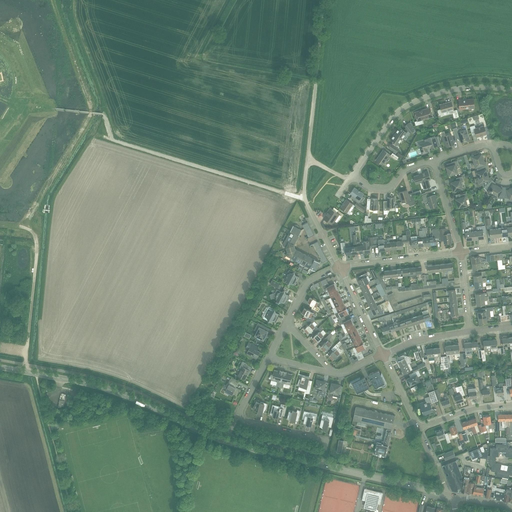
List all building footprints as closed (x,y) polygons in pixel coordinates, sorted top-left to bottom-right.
[(459,100),(460,110),(474,108),(473,99),(468,99),(468,100),(466,100),(459,100)] [(454,110),(451,102),(440,105),(441,110),(438,111),(440,118),(445,116),(444,112),(454,110)] [(418,121),(433,117),(430,108),(426,109),(426,110),(423,111),(423,110),(415,113),(418,121)] [(399,127),(395,134),(402,139),(407,133),(408,131),(410,134),(414,131),(408,124),(405,126),(406,128),(404,130),(399,127)] [(487,134),(484,126),(476,129),(475,125),(470,127),(472,135),(476,134),(477,137),(487,134)] [(457,128),(453,129),(455,137),(459,135),(461,142),(469,140),(466,130),(462,131),(461,128),(457,129),(457,128)] [(398,145),(402,139),(395,134),(390,140),(394,143),(392,145),(391,144),(389,148),(396,153),(399,149),(396,147),(398,145)] [(446,147),(454,144),(451,134),(442,137),(444,143),(445,143),(446,147)] [(431,148),(437,146),(437,145),(440,145),(438,137),(435,138),(435,137),(428,139),(429,142),(425,143),(419,144),(422,154),(428,152),(427,149),(431,148)] [(383,165),(390,155),(383,150),(376,160),(383,165)] [(472,157),(474,162),(484,159),(483,156),(482,156),(481,154),(479,155),(478,153),(474,154),(475,156),(472,157)] [(485,162),(484,159),(474,162),(476,167),(477,170),(487,166),(486,164),(486,162),(485,162)] [(457,161),(451,163),(452,166),(447,167),(448,171),(447,171),(449,176),(453,175),(453,174),(457,173),(456,167),(459,166),(457,161)] [(489,171),(487,166),(477,170),(478,172),(477,173),(478,178),(488,175),(487,172),(489,171)] [(419,175),(414,177),(416,184),(424,182),(426,188),(430,186),(428,180),(430,180),(428,171),(419,174),(419,175)] [(489,177),(488,175),(478,178),(480,182),(484,188),(493,180),(491,179),(491,177),(489,177)] [(462,177),(456,178),(457,181),(451,183),(452,186),(454,192),(458,190),(457,190),(462,189),(460,183),(464,182),(462,177)] [(493,195),(498,186),(495,184),(496,183),(494,182),(493,180),(484,188),(488,192),(493,195)] [(504,198),(505,187),(503,187),(501,186),(500,187),(498,186),(493,195),(497,197),(504,198)] [(352,195),(351,196),(350,198),(356,202),(359,203),(361,200),(360,200),(363,194),(354,188),(350,193),(352,195)] [(409,197),(408,194),(407,190),(399,193),(399,194),(398,195),(399,197),(400,197),(402,203),(405,202),(405,203),(407,204),(408,204),(409,204),(410,206),(416,204),(412,193),(413,195),(409,197)] [(436,199),(435,196),(435,195),(429,197),(428,193),(422,196),(424,202),(428,201),(430,208),(437,206),(435,199),(436,199)] [(469,198),(468,196),(467,193),(461,195),(462,198),(456,199),(457,203),(459,208),(463,207),(462,206),(467,205),(465,199),(469,198)] [(395,207),(395,198),(388,198),(388,201),(387,201),(386,203),(384,203),(384,201),(384,211),(384,215),(386,215),(386,210),(390,210),(390,207),(395,207)] [(341,210),(342,210),(343,210),(347,213),(353,204),(346,199),(340,208),(342,209),(341,210)] [(371,201),(367,201),(367,209),(373,210),(373,212),(374,213),(377,213),(377,212),(378,210),(379,206),(378,206),(378,199),(373,199),(371,199),(371,201)] [(354,205),(360,210),(363,206),(359,203),(356,202),(354,205)] [(330,209),(323,218),(332,225),(335,221),(336,222),(341,216),(339,215),(337,213),(333,210),(330,209)] [(300,233),(301,230),(299,229),(299,228),(299,227),(299,226),(298,226),(298,225),(297,225),(296,225),(295,225),(294,226),(293,226),(290,231),(299,235),(300,234),(299,234),(299,233),(300,233)] [(484,239),(484,236),(486,235),(485,226),(476,227),(477,231),(478,239),(484,239)] [(430,245),(429,238),(426,238),(425,228),(422,228),(422,231),(424,246),(430,245)] [(433,238),(429,238),(430,245),(436,244),(436,241),(440,240),(440,235),(439,228),(432,229),(432,234),(433,238)] [(447,234),(446,229),(439,230),(441,240),(444,240),(444,243),(448,243),(448,244),(450,243),(451,243),(452,242),(451,234),(447,234)] [(298,236),(299,235),(290,231),(288,235),(296,240),(298,237),(297,237),(298,236)] [(295,243),(296,240),(288,235),(285,240),(294,245),(294,243),(294,242),(295,243)] [(403,243),(407,243),(406,235),(402,236),(402,237),(399,238),(400,242),(396,242),(397,249),(403,248),(403,243)] [(418,246),(416,236),(411,237),(411,235),(406,235),(407,243),(411,242),(412,247),(415,247),(417,247),(417,246),(418,246)] [(363,246),(364,253),(370,252),(370,247),(374,246),(374,244),(373,238),(368,238),(369,241),(363,242),(363,246)] [(294,245),(285,240),(283,245),(286,247),(287,249),(294,247),(294,245)] [(352,254),(351,247),(346,248),(345,242),(340,243),(342,253),(342,252),(346,252),(346,255),(352,254)] [(291,258),(295,249),(294,247),(287,249),(288,252),(286,255),(291,258)] [(296,260),(300,252),(297,250),(297,251),(296,250),(295,249),(291,258),(296,260)] [(300,263),(305,254),(304,254),(303,254),(302,254),(303,253),(300,252),(296,260),(300,263)] [(305,265),(310,257),(307,255),(307,256),(306,255),(305,254),(300,263),(305,265)] [(480,258),(480,256),(471,257),(472,263),(484,262),(486,262),(491,261),(490,255),(486,256),(486,259),(481,258),(480,258)] [(310,268),(314,259),(313,259),(312,259),(312,258),(310,257),(305,265),(310,268)] [(318,265),(319,262),(316,260),(316,261),(315,261),(316,260),(314,259),(310,268),(315,270),(315,269),(316,270),(317,270),(317,269),(318,269),(319,268),(319,267),(319,266),(318,265)] [(505,269),(505,265),(503,265),(502,260),(500,260),(497,260),(498,270),(505,269)] [(294,272),(289,270),(284,279),(287,281),(288,284),(291,283),(295,285),(297,283),(296,282),(296,281),(297,282),(299,278),(295,276),(294,272)] [(360,286),(366,283),(369,282),(366,277),(364,278),(363,278),(360,279),(358,281),(360,286)] [(328,283),(323,286),(322,286),(326,294),(329,293),(336,289),(337,289),(334,284),(329,286),(328,283)] [(369,289),(366,283),(360,286),(363,292),(369,289)] [(284,291),(281,292),(277,289),(274,294),(269,295),(270,299),(274,298),(277,299),(278,303),(281,302),(285,304),(287,301),(286,301),(287,300),(289,296),(285,294),(284,291)] [(338,293),(336,289),(329,293),(331,297),(339,293),(339,292),(338,293)] [(372,295),(369,289),(363,292),(366,298),(372,295)] [(488,299),(488,296),(488,293),(495,292),(495,289),(492,289),(486,289),(487,293),(484,293),(475,294),(476,300),(488,299)] [(340,295),(339,293),(331,297),(333,302),(341,299),(339,295),(340,295)] [(374,300),(372,295),(366,298),(368,303),(374,300)] [(312,308),(317,311),(318,312),(320,309),(317,306),(319,302),(316,301),(316,300),(313,298),(313,299),(310,297),(307,302),(310,304),(310,305),(313,306),(312,308)] [(343,302),(341,299),(333,302),(336,307),(344,303),(343,302)] [(377,306),(374,300),(368,303),(371,309),(377,306)] [(344,305),(344,303),(336,307),(338,312),(346,308),(344,305)] [(380,304),(377,306),(371,309),(374,314),(377,313),(378,316),(385,314),(380,304)] [(264,316),(263,318),(269,321),(272,320),(276,322),(277,320),(276,319),(277,318),(278,319),(280,315),(276,313),(275,310),(269,307),(268,309),(264,316)] [(482,308),(482,312),(478,312),(478,318),(491,317),(490,314),(490,311),(492,311),(492,307),(482,308)] [(304,308),(302,313),(305,315),(304,315),(307,317),(306,318),(307,321),(315,320),(314,318),(311,317),(313,313),(316,314),(317,311),(312,308),(311,310),(308,309),(307,310),(304,308)] [(346,308),(338,312),(335,314),(336,317),(338,318),(339,321),(345,318),(344,316),(349,313),(346,308)] [(385,319),(384,316),(378,318),(380,322),(383,321),(384,322),(383,323),(384,327),(381,328),(383,334),(390,332),(388,326),(387,326),(385,319)] [(329,320),(334,327),(338,325),(333,317),(329,320)] [(354,324),(351,319),(346,321),(345,318),(339,321),(341,324),(344,324),(346,328),(353,324),(354,324)] [(316,326),(315,327),(312,324),(315,321),(315,320),(307,321),(307,323),(308,325),(306,327),(304,329),(308,334),(310,332),(312,334),(315,332),(315,331),(318,328),(316,326)] [(407,326),(405,320),(399,322),(401,328),(407,326)] [(261,342),(262,339),(263,339),(266,333),(269,334),(271,330),(258,324),(256,328),(259,329),(255,335),(256,335),(254,338),(256,339),(256,340),(259,341),(261,342)] [(355,328),(353,324),(346,328),(348,332),(356,329),(355,327),(355,328)] [(322,329),(320,326),(318,328),(315,331),(315,332),(316,333),(314,336),(315,336),(312,338),(316,342),(318,340),(319,341),(322,338),(321,338),(323,336),(320,332),(322,329)] [(357,330),(356,329),(348,332),(346,334),(348,339),(351,337),(358,334),(356,330),(357,330)] [(329,341),(331,338),(333,335),(331,333),(328,335),(323,340),(325,342),(322,344),(323,345),(321,347),(324,351),(327,349),(327,350),(330,347),(329,347),(332,344),(329,341)] [(360,337),(358,334),(351,337),(348,339),(351,343),(353,342),(361,338),(360,337)] [(361,340),(361,338),(353,342),(355,347),(363,344),(363,343),(361,340)] [(490,340),(491,351),(497,350),(498,355),(501,354),(500,348),(498,349),(497,339),(490,340)] [(491,351),(490,340),(483,341),(484,350),(481,350),(482,358),(483,361),(486,361),(485,352),(491,351)] [(339,346),(341,344),(340,341),(337,344),(331,349),(333,351),(331,353),(331,354),(329,356),(333,360),(335,358),(338,356),(343,351),(341,348),(339,346)] [(257,350),(258,347),(249,342),(246,348),(249,349),(247,352),(251,355),(251,356),(256,359),(260,352),(257,350)] [(355,347),(353,348),(356,356),(362,353),(361,350),(366,348),(363,343),(363,344),(355,347)] [(459,345),(452,346),(453,355),(457,354),(457,356),(459,356),(461,367),(464,366),(464,363),(463,359),(463,353),(460,354),(459,345)] [(453,355),(452,346),(446,346),(447,355),(449,355),(450,360),(454,359),(453,355)] [(435,360),(433,349),(427,350),(428,358),(425,359),(424,360),(426,367),(427,370),(431,369),(428,361),(435,360)] [(413,360),(413,362),(414,362),(420,359),(422,358),(424,358),(423,357),(421,351),(418,352),(419,357),(413,360)] [(400,361),(398,362),(399,364),(398,364),(400,368),(401,367),(401,368),(408,364),(409,364),(411,363),(409,358),(407,357),(405,358),(403,355),(398,357),(400,361)] [(418,370),(426,367),(424,360),(424,358),(422,358),(423,363),(417,366),(418,367),(412,370),(413,373),(418,370)] [(241,370),(238,376),(244,380),(249,371),(250,372),(251,368),(252,368),(245,364),(246,363),(246,364),(246,363),(243,362),(240,367),(240,369),(241,370)] [(412,370),(409,364),(408,364),(401,368),(404,374),(412,370)] [(280,387),(283,372),(280,371),(278,371),(274,370),(273,375),(272,375),(271,375),(269,379),(271,379),(271,380),(277,381),(276,386),(280,387)] [(379,370),(364,377),(362,378),(362,379),(360,379),(360,378),(351,382),(350,382),(350,383),(350,384),(350,385),(350,386),(351,387),(352,387),(353,387),(354,387),(356,390),(355,390),(357,393),(373,385),(375,388),(377,387),(377,386),(380,384),(381,385),(381,386),(382,386),(382,387),(383,387),(384,387),(385,386),(386,386),(386,385),(386,384),(386,383),(386,382),(382,373),(380,374),(379,370)] [(418,370),(413,373),(412,373),(413,376),(407,379),(407,380),(406,381),(408,385),(409,384),(410,386),(419,381),(418,377),(421,375),(418,370)] [(288,374),(289,374),(286,373),(287,372),(283,372),(280,387),(283,388),(284,383),(290,385),(292,379),(291,379),(292,375),(288,374)] [(300,379),(297,385),(298,385),(299,386),(298,390),(306,392),(306,393),(309,394),(311,385),(308,384),(309,380),(310,378),(302,376),(301,380),(300,379)] [(235,388),(239,381),(231,377),(228,384),(229,385),(225,392),(232,395),(232,394),(236,396),(240,390),(237,388),(237,389),(235,388)] [(480,389),(479,380),(478,379),(474,379),(475,388),(468,389),(469,398),(477,397),(476,391),(480,391),(480,389)] [(324,388),(325,383),(326,382),(322,381),(317,380),(316,384),(315,388),(320,389),(318,395),(321,396),(325,397),(327,388),(324,388)] [(339,391),(340,386),(337,385),(337,384),(332,383),(331,387),(330,392),(334,393),(333,396),(337,397),(340,398),(342,392),(339,391)] [(504,394),(503,383),(499,384),(500,389),(496,389),(497,395),(504,394)] [(438,400),(434,390),(432,384),(426,386),(428,390),(428,392),(430,396),(424,398),(426,402),(420,404),(423,413),(427,411),(427,413),(433,411),(430,403),(432,402),(432,403),(438,401),(438,400)] [(464,401),(462,396),(465,395),(462,386),(458,387),(461,395),(455,397),(457,403),(464,401)] [(487,390),(482,391),(483,397),(490,396),(489,387),(486,387),(487,390)] [(451,405),(449,399),(447,393),(444,394),(445,397),(444,397),(445,400),(441,402),(443,407),(451,405)] [(256,402),(254,407),(253,408),(252,408),(252,409),(256,411),(257,412),(257,413),(259,413),(260,413),(262,414),(262,412),(265,413),(268,404),(261,402),(260,403),(259,403),(256,402)] [(278,416),(279,416),(281,417),(283,409),(280,408),(280,407),(273,405),(270,415),(273,415),(273,417),(274,417),(274,418),(277,419),(277,417),(278,418),(278,416)] [(386,456),(388,446),(395,416),(356,407),(353,420),(387,428),(384,442),(382,441),(382,444),(377,442),(376,446),(374,454),(386,456)] [(290,421),(295,422),(295,419),(299,420),(301,411),(297,410),(297,412),(292,411),(292,412),(289,411),(287,419),(290,420),(290,421)] [(304,411),(302,419),(304,420),(303,423),(307,424),(306,424),(311,426),(311,424),(315,424),(316,417),(313,416),(313,413),(310,413),(304,411)] [(331,427),(333,418),(329,416),(323,415),(322,415),(320,426),(321,427),(323,428),(325,429),(325,430),(325,429),(326,429),(327,430),(327,428),(328,427),(331,427)] [(492,429),(495,429),(495,423),(491,423),(490,416),(483,417),(484,425),(488,424),(488,428),(492,428),(492,429)] [(476,418),(469,421),(473,433),(473,434),(477,433),(474,426),(478,424),(476,418)] [(473,433),(469,421),(462,423),(464,429),(467,428),(468,431),(469,431),(470,434),(473,433)] [(452,435),(453,438),(458,436),(457,433),(458,433),(455,425),(449,427),(452,435)] [(443,430),(436,432),(438,439),(445,436),(447,443),(450,442),(447,433),(445,434),(443,430)] [(499,457),(499,452),(502,452),(502,444),(496,444),(496,448),(490,448),(490,460),(496,460),(496,457),(499,457)] [(511,456),(511,448),(509,448),(509,444),(502,444),(502,452),(506,452),(506,457),(511,456)] [(487,459),(488,454),(488,451),(484,451),(484,452),(482,452),(480,448),(469,452),(470,455),(472,460),(477,457),(477,458),(478,458),(487,459)] [(443,454),(446,460),(455,456),(453,451),(443,454)] [(504,470),(500,469),(501,464),(496,463),(496,460),(490,460),(490,466),(492,466),(491,471),(497,472),(496,476),(502,477),(504,470)] [(460,475),(454,461),(442,466),(444,471),(445,473),(447,478),(448,480),(448,481),(449,480),(449,482),(449,483),(451,487),(452,490),(455,491),(460,492),(462,481),(460,480),(458,476),(460,475)] [(511,466),(508,466),(507,471),(504,470),(502,477),(508,478),(509,474),(511,475),(511,466)] [(477,474),(475,482),(479,483),(480,479),(484,480),(484,482),(488,483),(488,477),(481,475),(477,474)] [(492,489),(493,485),(494,478),(492,477),(490,485),(487,485),(487,488),(485,497),(490,498),(492,489)] [(474,486),(472,494),(482,496),(483,496),(484,488),(474,486)] [(506,492),(507,489),(507,488),(504,488),(503,493),(495,491),(493,498),(503,500),(505,491),(506,492)] [(383,493),(374,491),(365,489),(362,500),(367,501),(366,507),(375,509),(376,503),(380,504),(383,493)] [(511,495),(511,490),(507,489),(506,492),(505,491),(503,500),(508,502),(509,502),(510,495),(511,495)]
